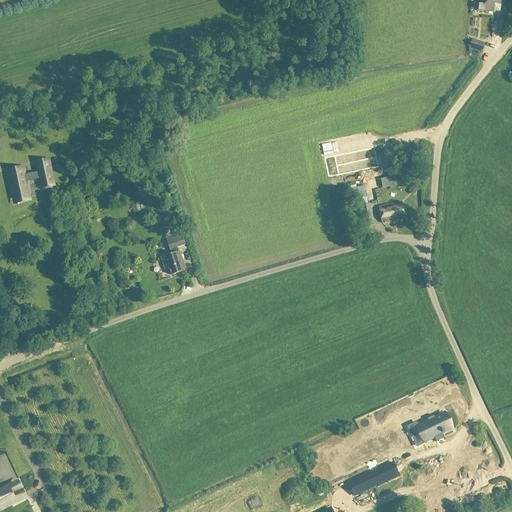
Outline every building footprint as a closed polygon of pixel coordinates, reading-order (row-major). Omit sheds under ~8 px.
[(502,5),(502,0),(477,0),(477,11),(494,12),(494,11),(500,12),(501,5),(502,5)] [(482,52),(485,43),(471,38),(471,40),(469,39),(467,45),(469,46),(469,47),(468,52),(477,55),(480,51),(482,52)] [(27,194),(25,182),(39,179),(41,188),(53,185),(48,160),(36,162),(38,172),(23,175),(22,167),(8,170),(14,197),(27,194)] [(368,204),(364,186),(356,187),(356,184),(350,186),(354,206),(368,204)] [(405,218),(402,202),(378,207),(381,223),(405,218)] [(374,225),(369,204),(361,206),(366,227),(374,225)] [(185,270),(179,251),(177,247),(184,244),(178,227),(164,232),(170,249),(171,249),(172,254),(161,258),(165,269),(169,268),(171,275),(185,270)] [(451,428),(444,413),(434,418),(433,415),(433,416),(433,417),(428,419),(427,418),(427,419),(428,421),(417,426),(416,422),(407,427),(412,437),(420,433),(424,441),(433,437),(436,442),(436,441),(436,440),(443,437),(443,438),(444,438),(442,433),(451,428)] [(391,462),(370,472),(376,484),(376,486),(398,475),(391,462)] [(369,471),(348,481),(354,494),(376,484),(370,472),(369,471)] [(0,510),(16,503),(8,486),(0,489),(0,510)]
